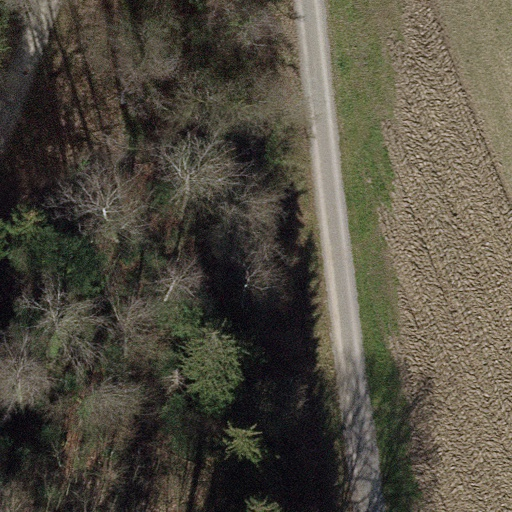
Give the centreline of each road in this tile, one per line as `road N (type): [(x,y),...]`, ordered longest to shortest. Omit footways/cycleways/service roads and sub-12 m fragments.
road 1 (track): [(315,0),(373,511)]
road 2 (track): [(0,131),(48,0)]
